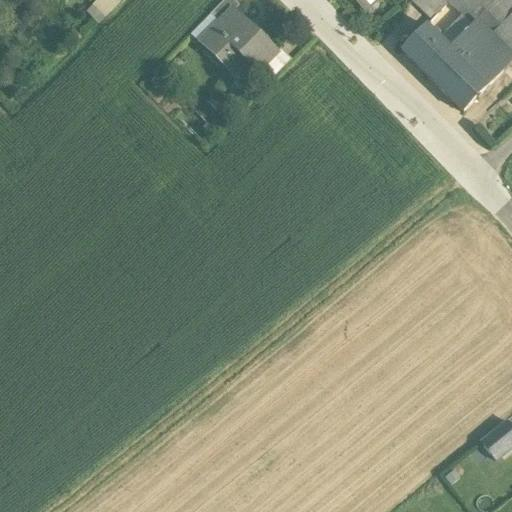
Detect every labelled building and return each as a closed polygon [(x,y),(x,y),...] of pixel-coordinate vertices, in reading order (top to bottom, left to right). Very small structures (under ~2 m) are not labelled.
[(230,0),(225,0),(210,16),(219,26),(219,25),(232,12),(233,13),(238,7),(230,0)] [(408,0),(432,22),(436,17),(436,16),(448,4),(444,0),(408,0)] [(511,0),(444,0),(448,4),(462,18),(487,42),(511,16),(511,0)] [(233,13),(232,12),(219,25),(219,26),(200,45),(231,76),(245,62),(258,75),(276,56),(233,13)] [(479,47),(437,90),(462,114),(511,62),(511,16),(487,42),(479,47)] [(439,41),(425,27),(400,53),(437,90),(479,47),(487,42),(462,18),(439,41)] [(495,463),(511,449),(511,430),(507,423),(480,444),(495,463)]
